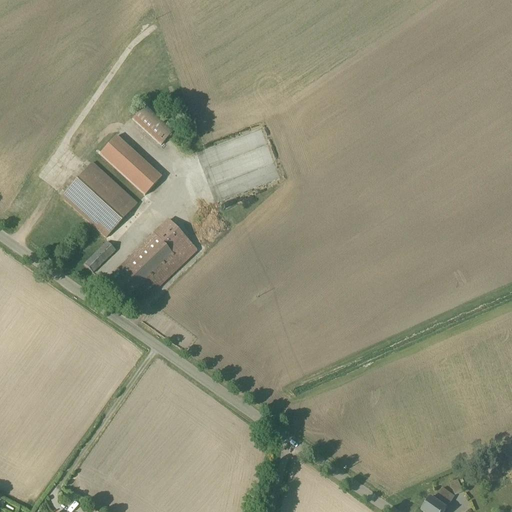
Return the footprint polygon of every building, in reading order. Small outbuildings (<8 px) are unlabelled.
[(146,104),(131,121),(160,147),(175,130),(146,104)] [(250,189),(278,180),(262,130),(205,149),(210,165),(209,165),(215,185),(245,176),(250,189)] [(143,197),(161,179),(116,138),(98,156),(143,197)] [(104,240),(137,205),(91,164),(59,199),(104,240)] [(115,273),(102,286),(120,304),(135,290),(145,301),(197,252),(167,220),(152,235),(152,236),(114,272),(115,273)] [(105,243),(83,265),(92,274),(114,252),(105,243)] [(463,483),(461,479),(449,485),(455,497),(462,493),(459,485),(463,483)] [(442,489),(436,496),(449,505),(454,498),(442,489)] [(443,511),(446,509),(431,498),(421,511),(420,511),(443,511)]
